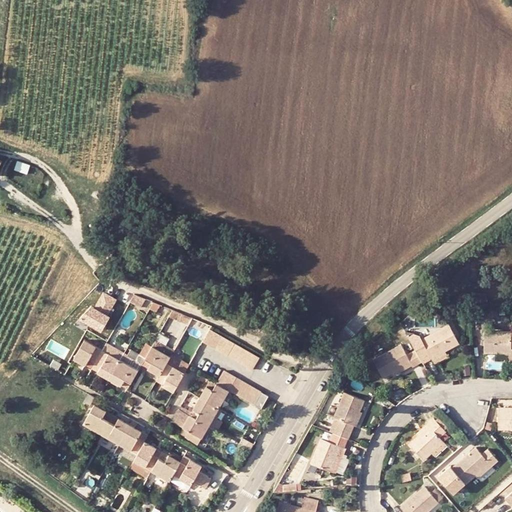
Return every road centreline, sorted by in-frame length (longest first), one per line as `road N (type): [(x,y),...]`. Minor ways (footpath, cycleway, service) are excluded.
road 1 (residential): [(318,372),(98,267)]
road 2 (tertiary): [(511,198),(408,275),(337,342)]
road 3 (residential): [(368,511),(369,470),(381,436),(418,400),(461,387)]
road 4 (tertiary): [(234,511),(301,402)]
